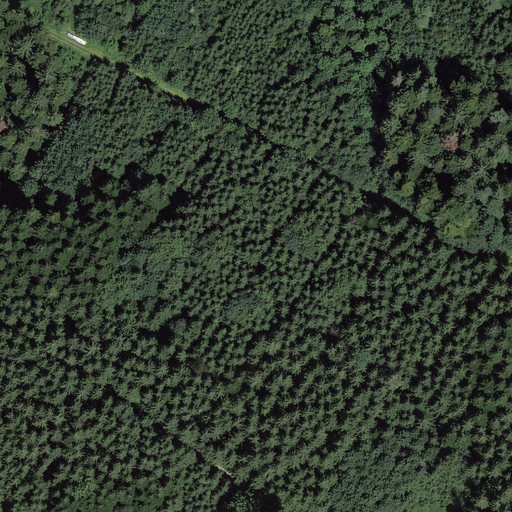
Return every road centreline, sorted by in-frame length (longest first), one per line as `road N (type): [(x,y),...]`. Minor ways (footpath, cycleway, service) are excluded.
road 1 (track): [(511,260),(458,254),(270,145),(0,6)]
road 2 (track): [(281,511),(0,330)]
